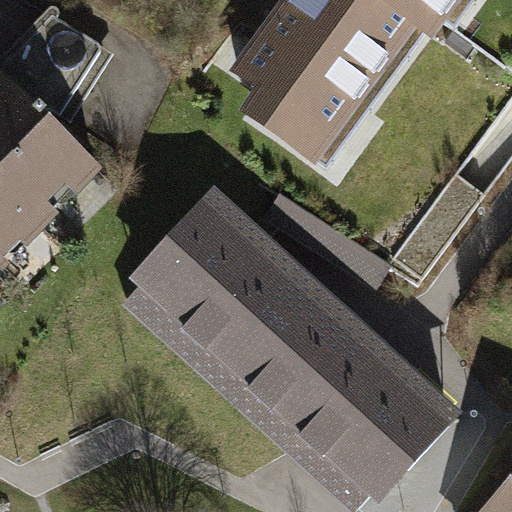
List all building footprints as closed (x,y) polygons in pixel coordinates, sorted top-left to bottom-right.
[(179,0),(200,12),(207,0),(179,0)] [(470,0),(287,0),(229,80),(256,100),(241,120),(316,174),(416,37),(434,50),(470,0)] [(0,264),(88,172),(0,88),(0,264)] [(464,404),(214,181),(130,274),(380,498),(464,404)] [(511,511),(511,485),(487,511),(511,511)]
